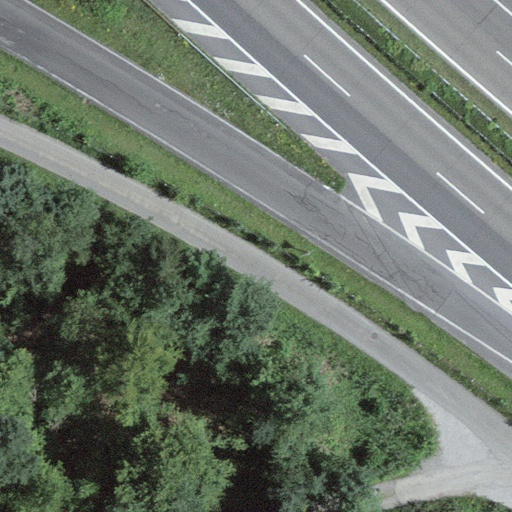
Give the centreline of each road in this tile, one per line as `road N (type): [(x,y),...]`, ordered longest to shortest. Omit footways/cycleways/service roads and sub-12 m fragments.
road 1 (motorway): [(0,16),(511,336)]
road 2 (track): [(511,441),(323,305),(0,130)]
road 3 (motorway): [(243,0),(511,236)]
road 4 (track): [(307,511),(511,461)]
